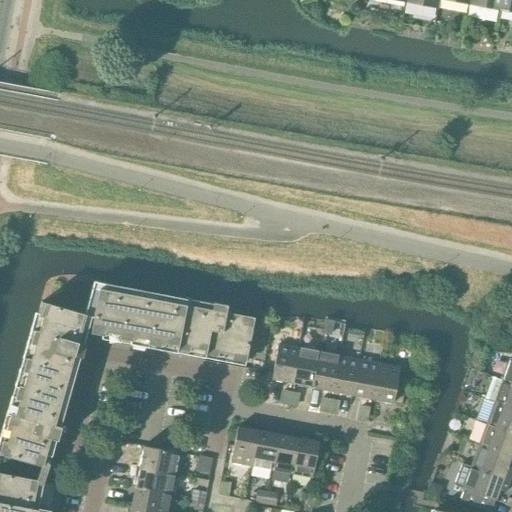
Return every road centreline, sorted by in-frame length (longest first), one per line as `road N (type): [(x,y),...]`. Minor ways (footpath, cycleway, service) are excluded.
road 1 (residential): [(89,511),(98,462),(75,444),(94,351),(163,363)]
road 2 (residential): [(223,405),(357,426),(346,511)]
